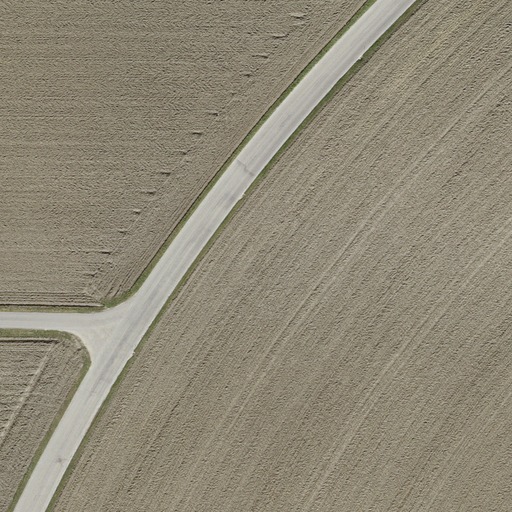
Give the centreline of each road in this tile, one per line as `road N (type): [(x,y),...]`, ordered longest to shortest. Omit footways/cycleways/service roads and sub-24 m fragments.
road 1 (residential): [(400,0),(241,181),(128,339)]
road 2 (residential): [(128,339),(33,511)]
road 3 (residential): [(0,322),(69,323),(128,339)]
